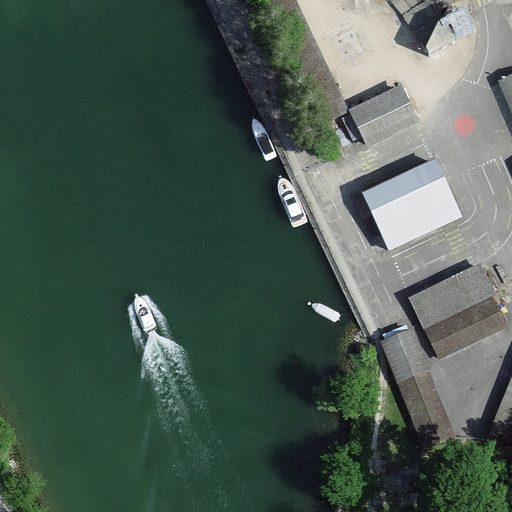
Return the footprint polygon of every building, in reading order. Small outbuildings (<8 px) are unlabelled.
[(465,5),(454,10),(448,0),(426,0),(406,9),(426,54),(476,31),(465,5)] [(511,78),(498,84),(511,115),(511,78)] [(418,126),(400,88),(349,113),(367,150),(418,126)] [(436,164),(362,199),(389,256),(463,221),(436,164)] [(509,330),(480,269),(410,301),(439,362),(509,330)] [(414,331),(381,345),(424,452),(458,439),(414,331)] [(511,379),(488,440),(511,449),(511,379)]
